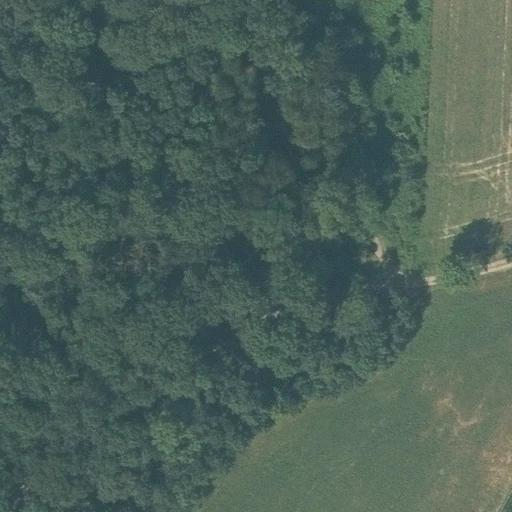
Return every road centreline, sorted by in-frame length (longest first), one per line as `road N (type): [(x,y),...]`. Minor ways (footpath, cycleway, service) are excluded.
road 1 (track): [(38,483),(119,433),(228,341),(322,299)]
road 2 (track): [(322,299),(511,262)]
